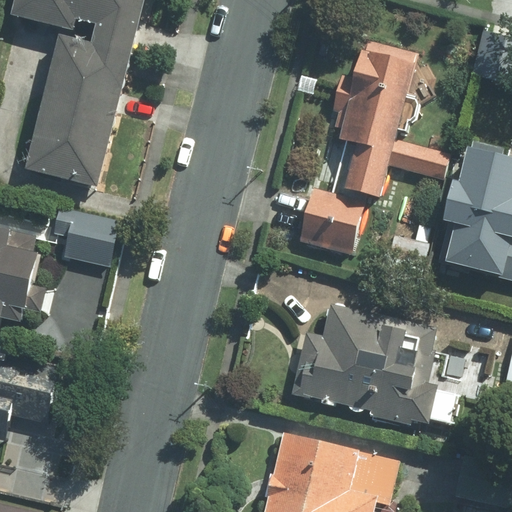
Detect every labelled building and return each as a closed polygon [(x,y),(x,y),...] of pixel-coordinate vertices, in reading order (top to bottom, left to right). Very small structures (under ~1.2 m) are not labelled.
[(101,193),(148,0),(20,0),(15,22),(62,33),(27,175),(101,193)] [(392,169),(422,59),(362,43),(354,73),(344,70),(333,110),(341,112),(336,133),(342,134),(336,154),(392,169)] [(454,158),(409,144),(402,168),(447,181),(454,158)] [(511,166),(504,165),(507,153),(473,144),(465,173),(458,171),(443,231),(455,234),(447,262),(511,278),(511,166)] [(367,204),(317,191),(302,247),(352,261),(367,204)] [(120,230),(73,217),(64,246),(112,259),(120,230)] [(0,340),(7,314),(25,319),(41,261),(10,252),(14,236),(0,232),(0,340)] [(308,334),(293,399),(430,430),(432,424),(453,429),(461,395),(437,390),(447,348),(407,339),(411,323),(333,305),(325,338),(308,334)] [(0,433),(9,436),(13,419),(50,428),(62,372),(0,359),(0,433)] [(403,466),(288,435),(277,477),(271,476),(265,500),(270,501),(267,511),(376,511),(378,507),(392,511),(403,466)] [(73,481),(11,465),(3,495),(65,510),(73,481)]
